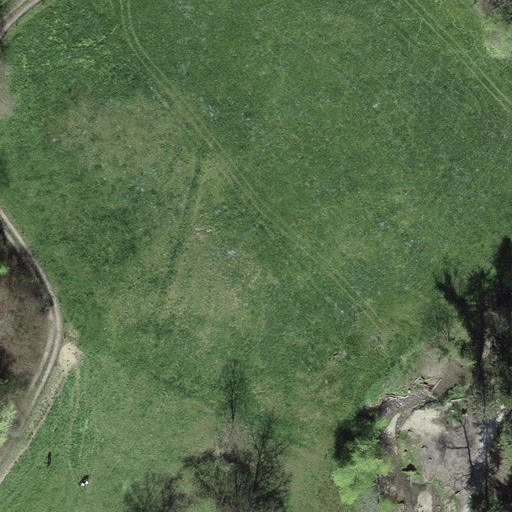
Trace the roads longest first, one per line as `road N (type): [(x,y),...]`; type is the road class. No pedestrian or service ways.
road 1 (track): [(0,455),(55,338),(48,299),(0,215)]
road 2 (track): [(466,511),(511,394)]
